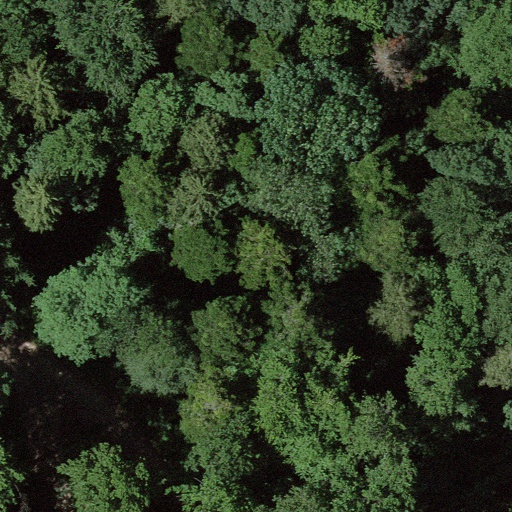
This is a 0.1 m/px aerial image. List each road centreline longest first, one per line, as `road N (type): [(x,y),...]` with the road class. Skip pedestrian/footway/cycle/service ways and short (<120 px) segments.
road 1 (track): [(198,511),(19,358)]
road 2 (track): [(64,511),(19,358)]
